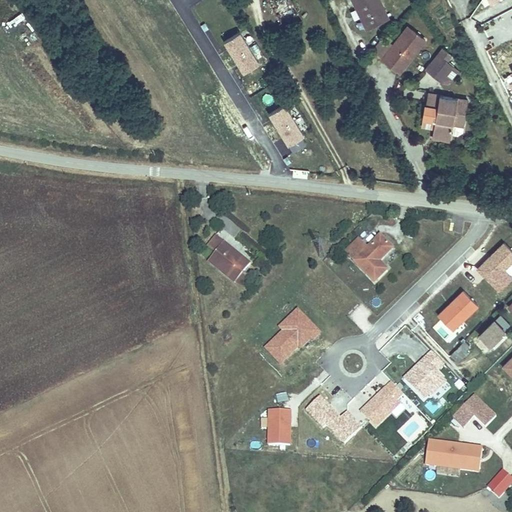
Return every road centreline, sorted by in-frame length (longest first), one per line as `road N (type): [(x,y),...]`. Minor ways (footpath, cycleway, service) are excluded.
road 1 (unclassified): [(0,150),(511,211)]
road 2 (track): [(181,173),(222,511)]
